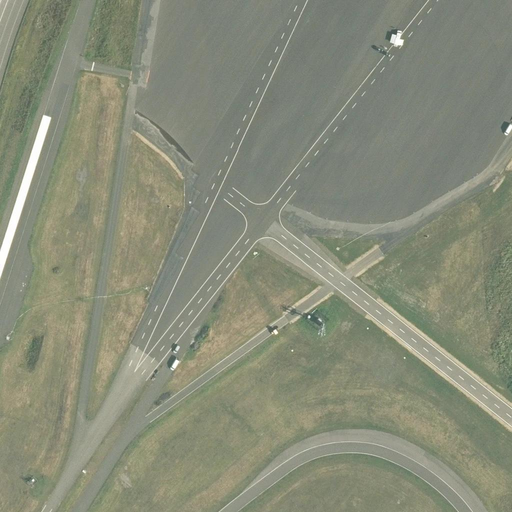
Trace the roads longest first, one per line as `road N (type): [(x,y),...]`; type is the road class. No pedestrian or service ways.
road 1 (unknown): [(79,511),(131,427),(443,202)]
road 2 (unknown): [(149,25),(79,404),(81,429),(91,439)]
road 3 (unknown): [(0,275),(88,0)]
road 4 (unknown): [(215,166),(103,419)]
road 5 (unknown): [(226,511),(293,463),(342,447),(406,461),(464,511)]
road 6 (unknown): [(103,419),(275,207)]
road 7 (unknown): [(443,202),(348,222),(275,207)]
road 8 (unknown): [(215,166),(170,105),(149,25)]
